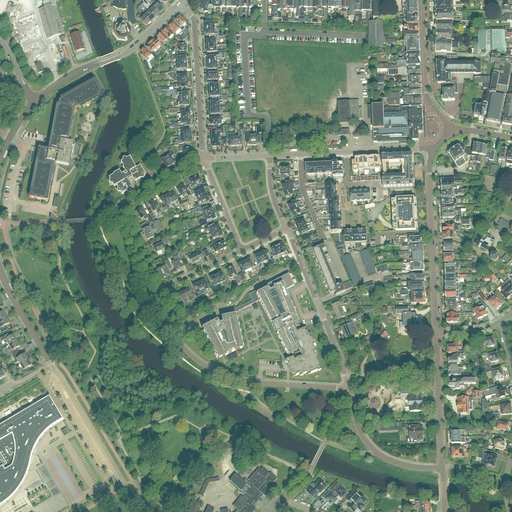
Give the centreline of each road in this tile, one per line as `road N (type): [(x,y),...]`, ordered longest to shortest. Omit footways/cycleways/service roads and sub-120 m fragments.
road 1 (unclassified): [(144,511),(0,271)]
road 2 (residential): [(348,388),(221,375),(181,345),(154,293)]
road 3 (residential): [(154,293),(122,209),(203,159)]
road 4 (tertiary): [(436,334),(433,150)]
road 5 (tertiary): [(35,101),(134,45),(180,3)]
road 6 (residential): [(348,388),(286,228)]
road 7 (tertiary): [(180,3),(194,26),(203,159)]
road 8 (residential): [(441,468),(376,453),(356,422),(348,388)]
road 9 (tertiary): [(451,131),(426,92),(422,0)]
road 10 (tertiary): [(441,468),(436,334)]
